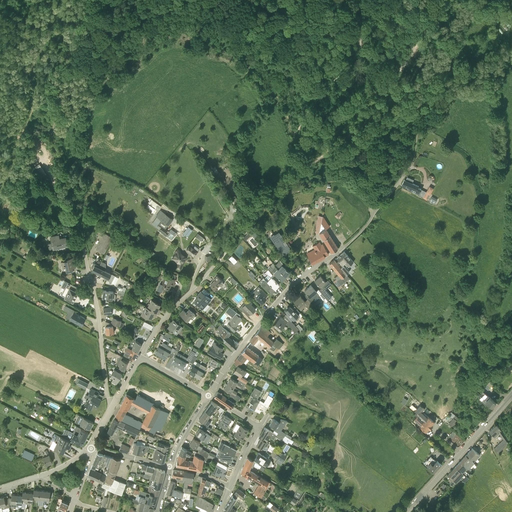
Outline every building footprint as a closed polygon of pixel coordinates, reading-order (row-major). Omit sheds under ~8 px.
[(218,172),(215,167),(208,172),(211,177),(218,172)] [(224,178),(219,172),(213,176),(219,184),(224,180),(223,179),(224,178)] [(415,184),(404,180),(401,185),(405,187),(407,188),(407,189),(411,191),(411,192),(419,195),(421,188),(418,187),(419,186),(415,184)] [(429,186),(423,198),(427,200),(433,189),(429,186)] [(435,204),(438,199),(432,195),(429,200),(435,204)] [(155,209),(148,204),(145,208),(152,213),(155,209)] [(171,218),(160,210),(156,216),(159,218),(154,224),(160,228),(159,230),(165,235),(168,231),(165,228),(168,224),(167,223),(168,222),(170,223),(173,220),(171,218)] [(322,216),(321,221),(319,233),(326,229),(329,226),(323,216),(322,216)] [(193,230),(188,226),(183,234),(187,237),(193,230)] [(330,235),(326,229),(319,233),(323,239),(330,235)] [(167,234),(172,237),(173,238),(176,234),(170,230),(167,234)] [(246,241),(252,233),(248,230),(242,238),(246,241)] [(287,245),(285,246),(283,242),(285,241),(279,232),(270,238),(273,241),(277,247),(278,246),(284,254),(291,250),(287,245)] [(104,254),(113,237),(104,233),(95,249),(104,254)] [(195,236),(202,241),(204,237),(198,233),(195,236)] [(59,240),(58,235),(50,237),(53,249),(58,248),(58,249),(59,248),(67,246),(66,238),(59,240)] [(323,239),(328,247),(335,243),(330,235),(323,239)] [(335,243),(328,247),(331,252),(338,248),(335,243)] [(186,250),(193,256),(197,251),(190,245),(186,250)] [(325,256),(328,254),(325,248),(321,250),(319,246),(315,248),(312,250),(313,252),(308,255),(312,263),(325,256)] [(182,262),(186,257),(180,252),(180,251),(178,249),(175,253),(176,253),(172,258),(178,263),(176,267),(180,269),(183,264),(183,263),(182,263),(182,262)] [(341,268),(345,275),(349,272),(345,267),(347,265),(348,266),(353,262),(344,251),(337,258),(343,266),(341,268)] [(65,270),(66,273),(71,272),(70,269),(76,267),(73,257),(67,259),(67,260),(61,262),(62,266),(63,266),(64,270),(65,270)] [(341,268),(334,260),(329,263),(338,274),(335,277),(335,278),(338,281),(337,282),(339,284),(344,280),(342,278),(345,275),(341,268)] [(92,270),(98,273),(100,268),(102,269),(103,268),(95,264),(93,263),(91,267),(93,268),(92,270)] [(286,276),(278,269),(277,268),(276,268),(274,265),(272,268),(270,266),(268,268),(282,280),(286,276)] [(286,276),(289,272),(281,265),(278,269),(286,276)] [(108,278),(107,280),(112,283),(112,282),(115,284),(118,278),(115,276),(104,270),(106,268),(104,267),(103,268),(102,269),(100,268),(98,273),(108,278)] [(275,288),(279,284),(268,274),(264,278),(266,280),(275,288)] [(175,279),(166,275),(165,275),(160,287),(168,291),(171,285),(173,285),(175,279)] [(210,284),(213,286),(211,288),(216,292),(218,290),(217,289),(219,286),(220,286),(222,286),(223,286),(223,285),(223,283),(223,282),(221,281),(222,280),(217,275),(214,278),(215,279),(210,284)] [(321,288),(319,290),(327,300),(332,307),(336,304),(330,298),(327,293),(327,294),(322,288),(327,284),(325,282),(326,281),(320,275),(315,280),(320,286),(321,288)] [(271,293),(275,288),(266,280),(264,278),(264,279),(263,277),(259,282),(271,293)] [(393,283),(387,279),(386,281),(385,280),(383,283),(384,284),(382,286),(385,288),(389,284),(391,286),(393,283)] [(76,291),(78,287),(64,280),(63,282),(67,284),(61,295),(65,297),(64,297),(73,302),(78,292),(76,291)] [(318,289),(316,291),(311,285),(304,290),(307,294),(305,295),(311,302),(319,295),(323,300),(325,302),(327,300),(319,290),(318,289)] [(256,298),(261,303),(266,298),(265,297),(267,295),(258,287),(251,294),(256,298)] [(211,300),(207,296),(210,293),(208,291),(204,288),(201,291),(198,294),(199,296),(198,298),(194,302),(198,305),(199,304),(201,306),(204,304),(206,306),(211,300)] [(103,290),(102,298),(108,299),(112,299),(113,291),(109,291),(103,290)] [(305,301),(300,296),(294,301),(299,307),(301,305),(303,307),(306,305),(309,309),(313,305),(307,299),(305,301)] [(147,307),(157,313),(157,312),(159,313),(161,309),(158,308),(160,304),(156,303),(157,302),(151,299),(147,307)] [(250,314),(255,309),(250,304),(252,303),(249,300),(241,309),(246,314),(248,316),(250,314)] [(107,313),(107,314),(114,313),(115,307),(106,302),(106,304),(103,304),(103,307),(104,313),(107,313)] [(74,321),(81,325),(85,318),(74,312),(74,310),(66,305),(64,309),(68,312),(65,318),(74,322),(74,321)] [(157,313),(147,307),(145,306),(141,315),(147,317),(147,316),(151,318),(153,315),(155,316),(157,313)] [(285,315),(291,321),(293,319),(294,320),(295,320),(296,320),(297,320),(298,320),(298,319),(299,319),(299,318),(299,317),(299,316),(299,315),(298,314),(300,312),(294,306),(292,308),(290,306),(285,310),(287,313),(285,315)] [(195,315),(189,309),(186,312),(183,310),(179,314),(187,321),(191,317),(192,318),(195,315)] [(237,324),(241,318),(236,314),(227,325),(234,331),(237,327),(235,325),(236,324),(237,324)] [(280,316),(273,325),(280,330),(287,321),(280,316)] [(113,318),(111,323),(114,324),(125,328),(126,324),(121,322),(121,321),(113,318)] [(178,322),(177,323),(173,319),(171,322),(172,323),(168,328),(172,331),(176,334),(180,330),(179,329),(182,326),(178,322)] [(114,332),(113,326),(114,325),(114,324),(111,323),(105,321),(106,326),(105,326),(106,333),(114,332)] [(151,330),(153,326),(144,321),(142,325),(151,330)] [(297,327),(291,321),(288,324),(295,332),(298,329),(297,327)] [(224,341),(234,349),(239,343),(236,341),(235,342),(227,336),(230,333),(225,328),(225,329),(220,325),(215,330),(220,334),(225,339),(224,341)] [(262,325),(250,341),(254,344),(259,338),(273,351),(278,345),(269,338),(272,334),(270,332),(262,325)] [(129,347),(138,352),(142,344),(135,340),(136,338),(135,337),(129,347)] [(200,337),(195,344),(200,347),(204,339),(200,337)] [(160,356),(165,347),(167,344),(163,342),(162,344),(160,343),(156,349),(156,350),(155,352),(160,356)] [(215,355),(220,358),(223,353),(221,351),(223,348),(216,344),(214,348),(211,346),(208,353),(214,357),(215,355)] [(246,346),(241,352),(234,363),(238,366),(239,364),(238,364),(240,360),(242,361),(246,356),(257,364),(261,358),(246,346)] [(124,354),(134,359),(138,352),(129,347),(128,347),(125,351),(125,352),(124,354)] [(160,356),(166,359),(168,356),(170,352),(171,350),(174,352),(175,349),(172,348),(171,349),(170,348),(169,350),(165,347),(160,356)] [(191,350),(186,359),(190,362),(194,355),(196,352),(191,350)] [(124,368),(128,362),(122,359),(123,357),(120,355),(116,363),(120,366),(119,368),(124,371),(125,368),(124,368)] [(172,362),(177,365),(181,359),(175,355),(173,359),(172,362)] [(215,368),(218,362),(212,358),(209,364),(215,368)] [(185,366),(187,362),(181,359),(177,365),(183,368),(184,366),(185,366)] [(188,372),(194,375),(200,364),(197,362),(194,366),(192,365),(190,369),(188,372)] [(201,375),(206,367),(200,364),(194,375),(199,378),(201,375)] [(246,383),(247,381),(248,380),(247,379),(243,377),(247,371),(244,370),(238,366),(234,372),(239,375),(237,378),(240,380),(246,383)] [(122,373),(114,369),(111,376),(114,378),(112,381),(116,384),(122,373)] [(79,378),(77,382),(87,386),(89,382),(79,378)] [(242,389),(246,383),(240,380),(238,383),(230,378),(227,383),(234,387),(235,385),(240,388),(240,387),(242,389)] [(227,383),(224,388),(231,393),(229,395),(233,398),(238,400),(238,399),(240,397),(236,394),(237,392),(233,389),(234,387),(227,383)] [(252,396),(249,402),(251,403),(250,403),(251,404),(249,407),(254,409),(260,400),(257,399),(261,391),(255,387),(250,395),(252,396)] [(91,389),(88,395),(85,400),(86,402),(89,403),(97,407),(101,399),(97,397),(99,393),(91,389)] [(214,397),(231,408),(234,403),(218,391),(214,397)] [(485,402),(491,408),(496,403),(483,391),(481,393),(479,399),(484,403),(485,402)] [(126,394),(121,405),(120,405),(121,406),(127,409),(131,403),(132,404),(135,398),(126,394)] [(137,394),(135,398),(132,404),(136,406),(142,396),(137,394)] [(254,410),(255,410),(255,409),(259,411),(260,409),(262,410),(263,410),(264,411),(267,405),(268,406),(273,397),(268,394),(263,403),(260,400),(254,410)] [(149,430),(154,433),(153,436),(154,436),(161,439),(163,435),(155,432),(157,429),(160,431),(169,413),(152,404),(153,402),(142,396),(136,406),(147,412),(142,422),(143,422),(125,414),(118,410),(115,417),(139,430),(141,426),(149,430)] [(218,409),(220,406),(219,405),(218,405),(218,404),(217,404),(212,401),(205,410),(211,413),(215,407),(218,409)] [(409,408),(414,412),(413,412),(417,415),(430,426),(432,425),(431,425),(434,422),(428,416),(426,417),(421,413),(424,409),(420,405),(416,409),(412,405),(409,408)] [(121,406),(118,410),(125,414),(128,409),(127,409),(121,406)] [(217,426),(213,424),(208,421),(206,420),(211,413),(205,410),(199,419),(204,423),(211,427),(215,429),(217,426)] [(452,419),(448,424),(452,427),(459,418),(451,412),(448,416),(452,419)] [(232,419),(224,414),(218,425),(226,430),(229,425),(231,426),(233,422),(231,421),(232,419)] [(419,426),(426,431),(429,428),(430,426),(417,415),(414,419),(420,425),(419,426)] [(90,429),(93,422),(84,417),(80,424),(90,429)] [(139,430),(115,417),(106,434),(111,436),(112,433),(115,434),(119,426),(137,435),(139,430)] [(273,418),(269,424),(275,428),(274,430),(278,433),(284,437),(285,435),(290,438),(290,439),(292,437),(284,432),(281,430),(287,421),(281,419),(279,422),(273,418)] [(494,449),(498,454),(509,443),(501,431),(499,427),(496,424),(489,431),(494,437),(499,433),(503,440),(494,449)] [(248,429),(240,425),(234,435),(241,439),(244,434),(245,434),(248,429)] [(85,439),(88,432),(81,428),(76,426),(73,433),(78,435),(79,434),(81,435),(80,436),(85,439)] [(264,427),(259,436),(261,438),(263,439),(267,441),(269,437),(274,440),(276,437),(281,440),(282,440),(287,443),(288,442),(291,444),(293,441),(290,439),(290,438),(285,435),(284,437),(278,433),(274,430),(278,433),(277,435),(276,434),(272,432),(264,427)] [(200,437),(199,438),(207,443),(209,439),(206,437),(208,434),(205,432),(199,428),(196,434),(200,437)] [(71,439),(82,445),(85,439),(80,436),(81,435),(79,434),(78,435),(73,433),(69,431),(66,436),(70,438),(70,439),(71,439)] [(448,438),(455,443),(460,436),(453,431),(448,438)] [(68,443),(70,441),(58,435),(54,433),(53,435),(51,437),(52,438),(51,439),(53,440),(53,441),(57,442),(69,448),(71,444),(68,443)] [(200,442),(193,438),(190,444),(199,450),(197,452),(204,456),(207,457),(209,453),(205,450),(202,448),(203,447),(198,445),(200,442)] [(261,438),(256,446),(261,449),(263,446),(265,447),(266,446),(267,447),(269,443),(266,442),(261,438)] [(144,455),(145,451),(147,451),(148,447),(145,446),(145,443),(138,441),(137,444),(135,443),(133,452),(133,451),(138,452),(137,453),(144,455)] [(63,453),(66,447),(69,448),(57,442),(54,449),(63,453)] [(221,450),(233,456),(236,449),(224,443),(221,442),(218,448),(221,450)] [(130,447),(122,443),(118,450),(127,453),(130,447)] [(157,446),(156,449),(161,451),(167,453),(167,452),(169,446),(161,443),(161,444),(158,443),(157,446)] [(186,455),(190,456),(191,452),(190,450),(186,449),(182,446),(179,454),(185,455),(186,455)] [(466,455),(474,462),(477,459),(480,455),(472,448),(466,455)] [(154,456),(153,460),(164,462),(167,453),(161,451),(156,449),(154,456)] [(34,454),(25,450),(22,456),(31,460),(34,454)] [(46,465),(52,462),(49,455),(47,450),(44,451),(46,456),(43,457),(46,465)] [(230,462),(233,456),(221,450),(220,452),(218,451),(216,456),(218,456),(218,457),(220,458),(220,459),(223,461),(224,460),(230,462)] [(195,454),(194,454),(193,460),(189,460),(188,467),(201,469),(203,459),(204,456),(197,452),(196,452),(195,454)] [(266,466),(268,466),(268,467),(269,467),(270,467),(270,466),(271,466),(271,465),(272,465),(272,464),(272,463),(272,462),(272,461),(271,460),(270,460),(258,452),(255,459),(259,462),(258,463),(265,467),(266,466)] [(104,460),(105,455),(97,453),(91,467),(95,469),(95,467),(98,469),(102,462),(100,461),(100,459),(104,460)] [(276,454),(274,457),(277,459),(283,462),(286,456),(285,456),(282,453),(280,456),(279,456),(276,454)] [(176,465),(188,467),(189,460),(185,459),(186,455),(185,455),(179,454),(177,458),(176,465)] [(103,472),(107,473),(111,462),(113,457),(105,455),(104,460),(107,461),(105,465),(107,465),(106,469),(104,469),(103,472)] [(466,455),(460,461),(463,465),(467,468),(468,468),(471,465),(474,462),(466,455)] [(252,467),(254,465),(263,470),(265,467),(258,463),(253,460),(247,456),(244,463),(252,467)] [(107,473),(104,480),(104,479),(102,482),(103,483),(102,487),(109,490),(122,495),(126,483),(113,478),(120,459),(113,457),(111,462),(107,473)] [(433,465),(427,460),(427,459),(424,463),(427,466),(434,472),(441,464),(437,460),(433,465)] [(216,465),(217,462),(215,461),(213,464),(215,465),(211,473),(212,472),(219,476),(223,478),(225,473),(224,473),(226,469),(216,465)] [(456,483),(460,478),(464,482),(469,477),(468,476),(470,474),(465,470),(467,468),(463,465),(460,461),(447,475),(453,480),(456,483)] [(148,478),(149,478),(149,477),(150,476),(151,476),(154,467),(142,464),(141,470),(146,471),(144,475),(140,473),(139,477),(147,478),(148,478)] [(155,479),(162,481),(165,471),(154,468),(154,467),(151,476),(150,476),(149,477),(149,478),(150,479),(151,480),(154,480),(155,479)] [(240,472),(241,472),(253,480),(261,484),(259,487),(258,487),(254,492),(264,499),(266,496),(262,494),(267,487),(265,486),(268,481),(257,474),(243,467),(240,472)] [(90,468),(87,475),(102,482),(104,479),(105,475),(90,468)] [(175,481),(184,482),(185,479),(182,478),(183,471),(173,470),(172,476),(176,477),(175,481)] [(184,482),(188,483),(192,484),(194,473),(183,471),(182,478),(185,479),(184,482)] [(206,478),(202,477),(201,481),(201,483),(198,489),(199,492),(199,494),(201,495),(206,496),(207,492),(205,491),(206,489),(203,487),(204,484),(209,486),(210,482),(205,480),(206,478)] [(162,481),(155,479),(154,480),(151,480),(149,485),(160,488),(162,481)] [(189,499),(190,493),(183,492),(173,488),(176,482),(170,480),(167,493),(182,498),(189,499)] [(147,492),(158,495),(160,488),(149,485),(147,492)] [(158,495),(147,492),(135,488),(133,493),(137,494),(135,499),(142,502),(154,506),(158,495)] [(232,495),(223,510),(227,511),(234,511),(236,510),(230,507),(238,495),(242,498),(244,493),(238,488),(233,495),(232,495)] [(298,499),(302,493),(297,490),(293,495),(298,499)] [(8,498),(9,507),(16,506),(17,495),(16,495),(16,494),(16,495),(12,494),(11,498),(8,498)] [(3,497),(0,497),(0,502),(1,506),(2,509),(9,507),(8,498),(5,499),(4,496),(3,497),(3,496),(2,496),(3,497)] [(202,507),(200,511),(208,511),(212,504),(206,501),(206,500),(200,497),(196,505),(202,507)] [(297,500),(292,497),(288,501),(293,505),(297,500)] [(57,511),(64,511),(68,503),(62,500),(57,511)] [(140,511),(152,511),(154,506),(142,502),(141,504),(138,511),(140,511)] [(186,511),(181,508),(184,504),(182,503),(174,511),(186,511)] [(268,506),(270,508),(274,511),(275,511),(278,508),(273,504),(273,505),(270,503),(268,506)]
